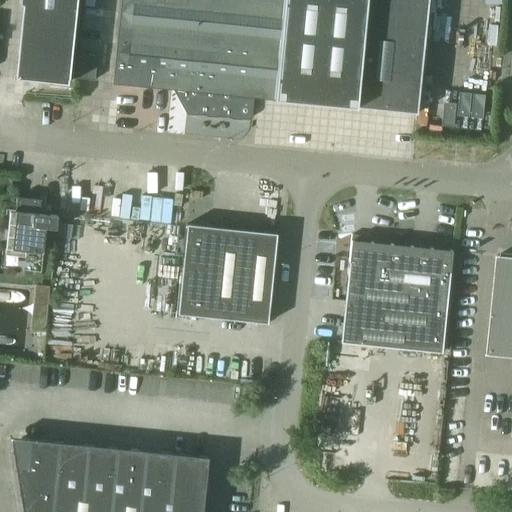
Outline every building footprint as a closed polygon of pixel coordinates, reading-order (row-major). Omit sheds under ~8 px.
[(53,77),(53,80),(52,80),(52,82),(67,83),(75,0),(19,0),(19,4),(27,4),(21,63),(31,75),(53,77)] [(117,52),(114,82),(171,88),(180,89),(180,91),(182,95),(188,95),(187,104),(186,114),(246,120),(247,120),(248,120),(248,119),(249,119),(250,119),(250,118),(251,118),(251,117),(252,117),(252,116),(252,115),(253,114),(254,96),(354,106),(386,109),(409,111),(416,112),(427,0),(122,0),(117,52)] [(78,53),(76,78),(94,80),(97,55),(78,53)] [(17,197),(11,250),(43,253),(46,228),(56,229),(58,215),(39,213),(41,199),(17,197)] [(181,256),(183,256),(177,314),(267,323),(276,233),(187,224),(184,247),(183,255),(181,255),(181,256)] [(363,235),(357,241),(351,240),(341,342),(442,352),(452,251),(368,242),(363,235)] [(487,353),(487,355),(511,357),(511,256),(497,255),(497,257),(498,257),(488,353),(487,353)] [(36,286),(32,330),(46,332),(50,287),(36,286)] [(24,511),(56,511),(64,442),(21,438),(12,448),(21,500),(26,500),(24,511)] [(105,511),(112,447),(64,442),(56,511),(105,511)] [(105,511),(153,511),(159,452),(112,447),(105,511)] [(159,452),(153,511),(202,511),(208,457),(159,452)]
